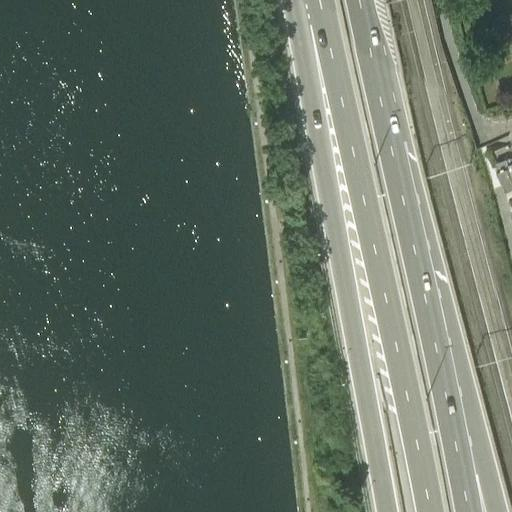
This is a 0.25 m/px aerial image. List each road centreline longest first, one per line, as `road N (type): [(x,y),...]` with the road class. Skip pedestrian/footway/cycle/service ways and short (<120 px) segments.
road 1 (motorway): [(462,470),(358,0)]
road 2 (motorway): [(329,44),(429,511)]
road 3 (motorway): [(329,44),(324,145),(383,511)]
